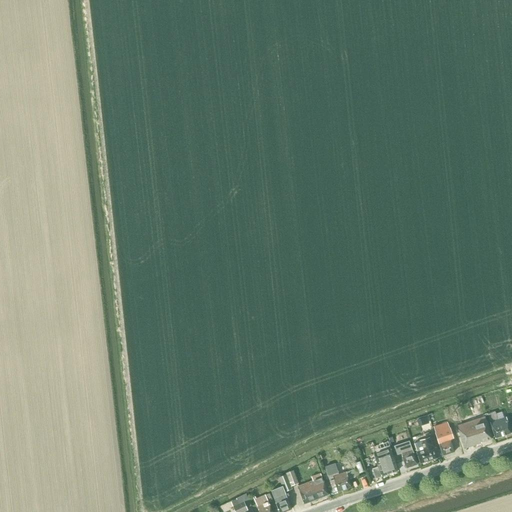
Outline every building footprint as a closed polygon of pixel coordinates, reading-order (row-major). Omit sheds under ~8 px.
[(487,415),(489,423),(491,427),(495,439),(511,433),(505,417),(497,420),(495,412),(487,415)] [(418,427),(429,423),(427,417),(416,420),(418,427)] [(480,442),(492,439),(484,417),(457,426),(464,449),(481,443),(480,442)] [(442,456),(454,452),(449,439),(452,438),(447,423),(433,427),(442,456)] [(420,441),(413,444),(416,453),(420,463),(436,458),(432,447),(429,439),(420,441)] [(409,441),(393,446),(396,455),(401,454),(406,468),(417,465),(412,450),(409,441)] [(381,477),(397,471),(389,448),(375,453),(373,445),(361,449),(364,457),(373,454),(377,467),(372,469),(375,478),(381,476),(381,477)] [(335,464),(324,467),(327,474),(329,480),(329,481),(331,486),(333,493),(337,491),(337,492),(351,487),(348,480),(355,478),(352,470),(338,475),(335,464)] [(285,473),(286,474),(291,486),(298,483),(293,470),(285,473)] [(283,511),(291,509),(288,503),(291,502),(288,493),(285,495),(284,493),(292,489),(291,486),(286,474),(278,478),(281,487),(271,491),(278,511),(283,511)] [(312,481),(297,487),(303,504),(328,495),(321,477),(312,481)] [(248,511),(246,508),(251,506),(246,494),(236,499),(236,500),(230,502),(234,511),(248,511)] [(271,511),(267,502),(271,500),(269,494),(265,495),(256,499),(255,497),(253,498),(257,507),(258,511),(271,511)]
